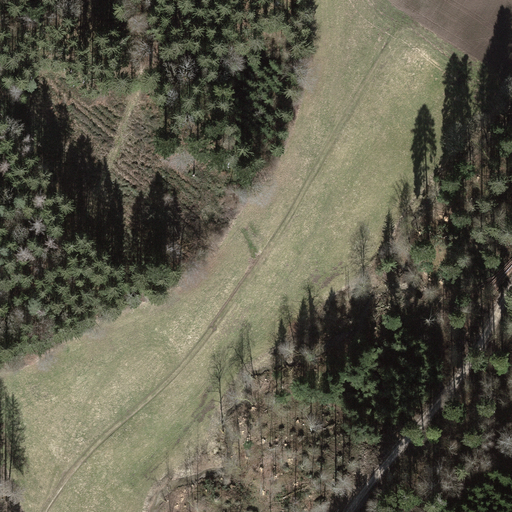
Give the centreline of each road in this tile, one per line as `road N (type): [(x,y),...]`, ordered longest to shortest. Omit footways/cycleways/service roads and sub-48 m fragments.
road 1 (track): [(43,511),(74,466),(160,394),(296,209)]
road 2 (track): [(0,297),(40,276),(70,238),(129,125),(179,0)]
road 3 (track): [(354,511),(511,295)]
